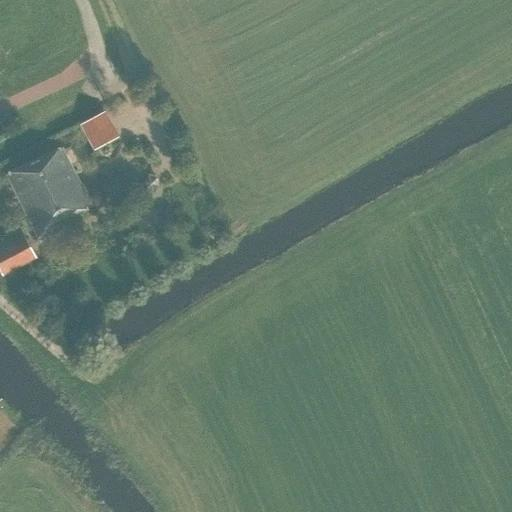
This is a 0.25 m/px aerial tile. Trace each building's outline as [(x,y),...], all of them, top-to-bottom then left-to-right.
[(126,120),(139,141),(151,133),(138,112),(126,120)] [(96,151),(111,143),(97,116),(82,124),(96,151)] [(75,215),(91,207),(61,148),(7,175),(39,238),(77,219),(75,215)] [(161,187),(158,176),(148,174),(141,182),(144,192),(154,194),(161,187)] [(36,258),(25,237),(0,249),(0,270),(2,276),(36,258)]
